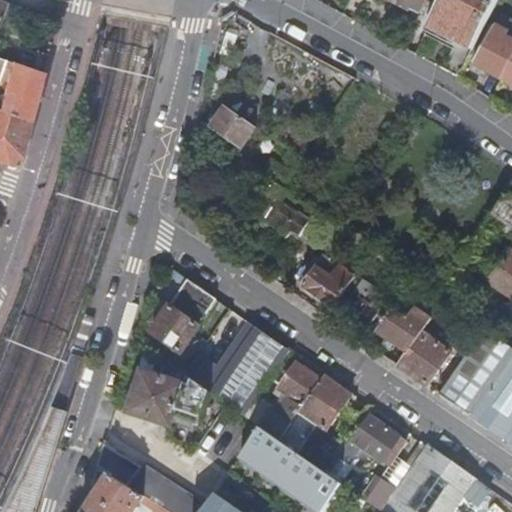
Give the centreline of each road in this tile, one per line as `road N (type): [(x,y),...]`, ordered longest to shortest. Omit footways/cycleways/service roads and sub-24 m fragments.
road 1 (residential): [(144,221),(511,469)]
road 2 (residential): [(144,221),(76,445),(47,511)]
road 3 (residential): [(511,145),(436,91),(262,0)]
road 4 (residential): [(0,269),(79,0)]
road 5 (residential): [(201,0),(144,221)]
